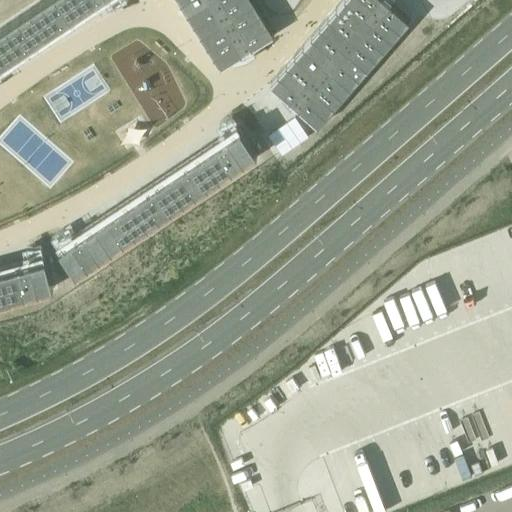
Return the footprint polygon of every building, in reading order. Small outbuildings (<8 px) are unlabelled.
[(42,0),(0,28),(0,65),(97,0),(42,0)] [(179,0),(221,67),(244,52),(251,48),(275,33),(254,0),(179,0)] [(343,0),(270,83),(294,104),(298,107),(318,125),(410,21),(389,2),(386,0),(343,0)] [(295,116),(269,134),(282,154),(309,135),(295,116)] [(61,247),(60,248),(77,273),(258,153),(241,128),(61,247)] [(0,270),(0,301),(54,286),(46,257),(46,258),(0,270)]
